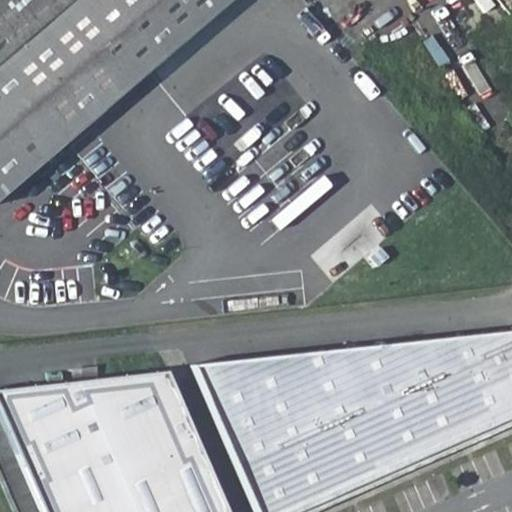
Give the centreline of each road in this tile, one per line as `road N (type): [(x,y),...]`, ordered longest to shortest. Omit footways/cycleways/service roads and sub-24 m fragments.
road 1 (unknown): [(147,100),(181,67),(256,19),(283,17),(306,39),(343,126),(338,153),(305,179),(247,201),(223,191)]
road 2 (unknown): [(0,222),(56,187),(147,100)]
